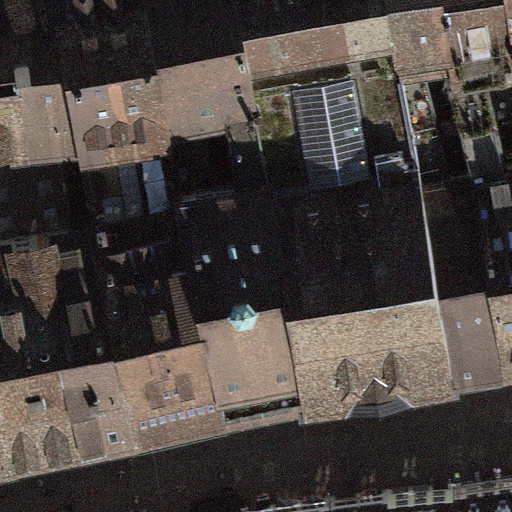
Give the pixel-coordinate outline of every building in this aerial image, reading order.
[(0,0),(0,137),(39,132),(16,0),(0,0)] [(59,0),(16,0),(39,132),(82,128),(59,0)] [(59,0),(82,128),(82,134),(172,120),(149,0),(59,0)] [(149,0),(172,120),(182,181),(205,178),(191,105),(229,100),(241,173),(272,168),(258,95),(241,0),(149,0)] [(241,0),(258,95),(272,168),(341,156),(415,145),(397,52),(388,0),(241,0)] [(388,0),(397,52),(452,45),(444,0),(388,0)] [(460,106),(464,119),(502,112),(501,104),(511,101),(511,23),(508,0),(444,0),(452,45),(456,68),(460,106)] [(452,45),(397,52),(415,145),(419,175),(475,164),(464,119),(460,106),(456,68),(452,45)] [(511,101),(501,104),(502,112),(464,119),(475,164),(477,189),(479,189),(490,244),(488,244),(508,354),(511,353),(511,101)] [(172,120),(82,134),(97,218),(165,204),(164,193),(178,191),(177,181),(182,181),(172,120)] [(0,234),(6,233),(40,228),(97,218),(82,134),(82,128),(39,132),(0,137),(0,234)] [(419,175),(415,145),(341,156),(272,168),(310,382),(310,384),(320,383),(379,375),(443,364),(449,363),(419,175)] [(477,189),(475,164),(419,175),(449,363),(508,354),(488,244),(490,244),(479,189),(477,189)] [(310,382),(272,168),(241,173),(205,178),(182,181),(227,399),(310,382)] [(178,191),(164,193),(165,204),(97,218),(139,421),(180,410),(227,399),(182,181),(177,181),(178,191)] [(97,218),(40,228),(80,434),(139,421),(97,218)] [(21,445),(80,434),(40,228),(6,233),(9,254),(0,263),(0,391),(13,401),(21,445)] [(0,449),(21,445),(13,401),(0,391),(0,263),(9,254),(6,233),(0,234),(0,449)] [(511,511),(511,475),(457,483),(457,511),(511,511)] [(457,511),(457,483),(389,490),(390,511),(457,511)] [(390,511),(389,490),(264,506),(247,508),(247,511),(390,511)]
